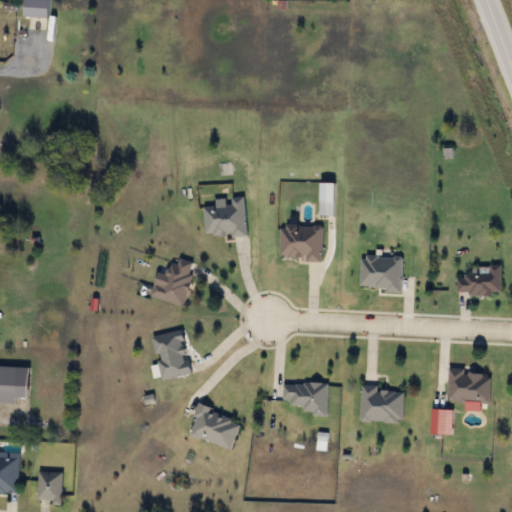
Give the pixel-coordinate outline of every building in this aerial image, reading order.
[(247,233),(205,236),(203,206),(214,205),(213,198),(244,196),(247,233)] [(323,225),(321,258),(279,257),(281,224),(323,225)] [(401,289),(360,288),(361,255),(402,256),(401,289)] [(157,272),(167,275),(173,256),(196,263),(183,305),(150,295),(157,272)] [(457,294),(457,274),(473,274),(473,264),(501,264),(501,294),(457,294)] [(191,373),(162,380),(152,336),(182,330),(191,373)] [(29,402),(0,402),(0,366),(29,366),(29,402)] [(447,401),(448,370),(490,371),(490,402),(447,401)] [(328,383),(327,414),(304,414),(304,404),(282,403),(283,382),(328,383)] [(403,391),(403,422),(360,421),(361,384),(378,385),(378,390),(403,391)] [(188,434),(198,405),(241,420),(231,449),(188,434)] [(18,492),(0,492),(0,451),(19,452),(18,492)] [(62,501),(38,501),(38,471),(62,471),(62,501)]
